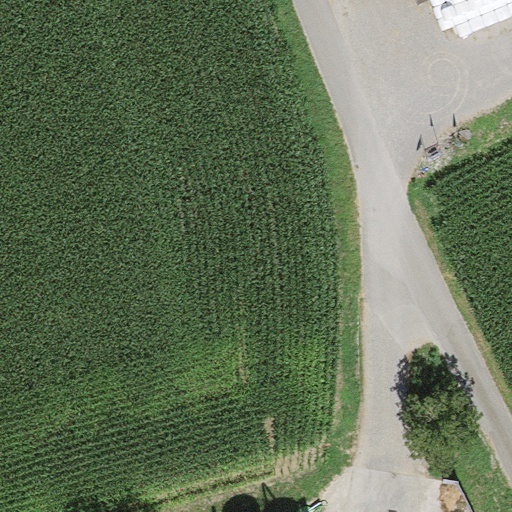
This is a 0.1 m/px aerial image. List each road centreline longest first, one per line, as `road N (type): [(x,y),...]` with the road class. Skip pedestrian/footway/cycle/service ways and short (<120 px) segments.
road 1 (track): [(511,466),(401,246),(307,0)]
road 2 (track): [(401,246),(397,511)]
